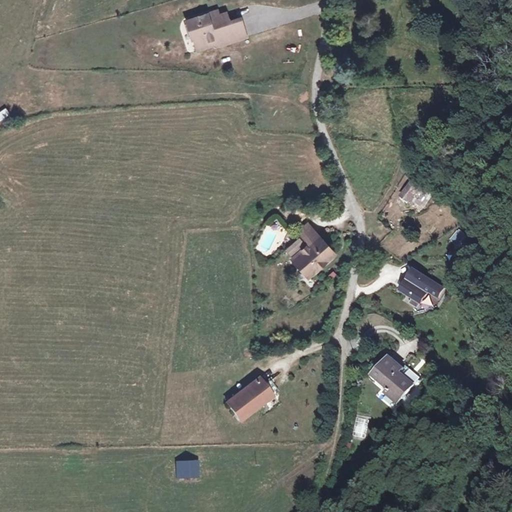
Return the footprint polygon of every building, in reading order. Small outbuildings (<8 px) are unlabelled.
[(195,39),(204,36),(208,48),(220,44),(220,46),(248,36),(241,17),(230,21),(223,23),(220,15),(218,10),(187,21),(194,39),(195,39)] [(223,23),(230,21),(227,12),(220,15),(223,23)] [(204,36),(195,39),(199,51),(208,48),(204,36)] [(0,120),(10,116),(7,108),(0,111),(0,120)] [(423,185),(414,181),(397,199),(401,202),(397,206),(402,210),(406,206),(416,215),(426,202),(418,195),(423,185)] [(319,238),(309,226),(300,234),(311,245),(319,238)] [(335,257),(319,238),(311,245),(295,259),(311,278),(335,257)] [(462,277),(468,281),(476,271),(470,267),(462,277)] [(418,309),(429,292),(439,298),(445,288),(416,269),(410,279),(414,282),(413,284),(408,281),(401,291),(413,299),(410,304),(418,309)] [(408,371),(394,360),(379,378),(393,391),(388,397),(401,408),(423,381),(409,370),(408,371)] [(272,394),(259,378),(230,402),(242,418),(272,394)] [(270,381),(265,385),(272,394),(277,390),(270,381)] [(198,461),(177,461),(178,479),(198,479),(198,461)]
